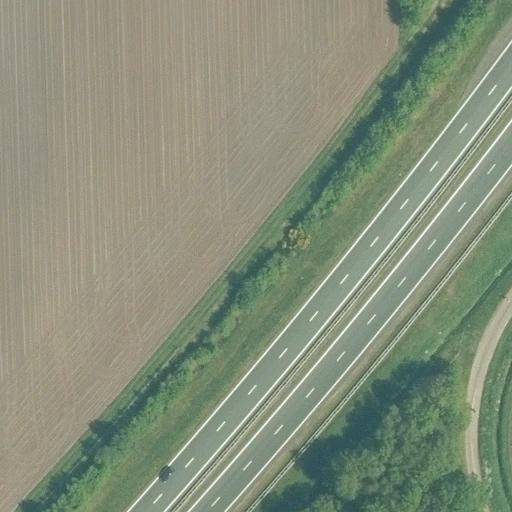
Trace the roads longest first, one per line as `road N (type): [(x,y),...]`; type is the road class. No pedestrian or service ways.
road 1 (track): [(438,0),(420,31),(7,511)]
road 2 (trunk): [(511,63),(312,322),(146,511)]
road 3 (trunk): [(208,511),(511,142)]
road 4 (unclassified): [(481,511),(470,413),(480,364),(511,303)]
